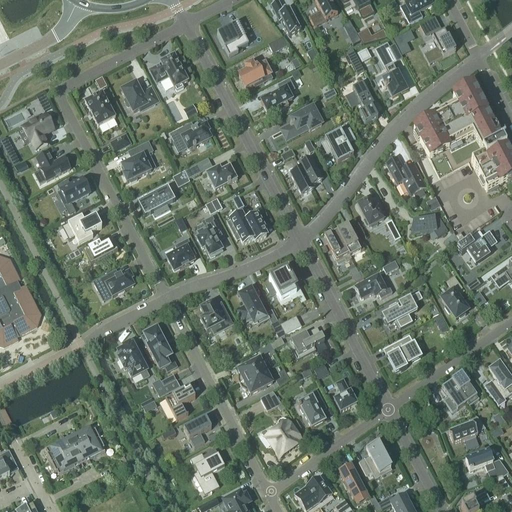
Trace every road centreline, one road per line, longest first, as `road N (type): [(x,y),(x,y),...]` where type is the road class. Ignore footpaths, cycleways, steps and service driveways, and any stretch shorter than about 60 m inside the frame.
road 1 (residential): [(184,23),(58,91),(166,299)]
road 2 (residential): [(478,59),(393,131),(300,243)]
road 3 (residential): [(300,243),(184,23)]
road 4 (residential): [(166,299),(269,496)]
road 5 (residential): [(390,408),(300,243)]
road 6 (residential): [(390,408),(269,496)]
road 7 (residential): [(511,322),(390,408)]
road 8 (residential): [(300,243),(166,299)]
